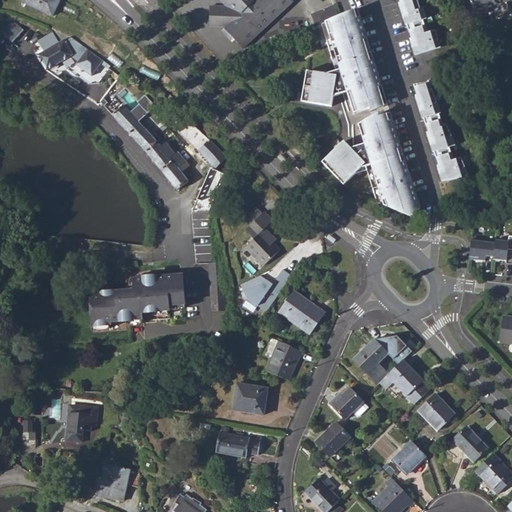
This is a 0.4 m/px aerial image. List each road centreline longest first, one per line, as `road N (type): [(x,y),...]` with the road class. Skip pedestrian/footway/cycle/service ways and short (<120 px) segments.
road 1 (secondary): [(382,256),(314,210),(114,0)]
road 2 (residential): [(0,44),(96,108),(123,136),(170,199),(182,251)]
road 3 (residential): [(375,4),(439,200),(422,262)]
road 4 (residential): [(381,293),(345,321),(315,389),(287,456),(285,511)]
road 5 (secondary): [(511,417),(423,313)]
